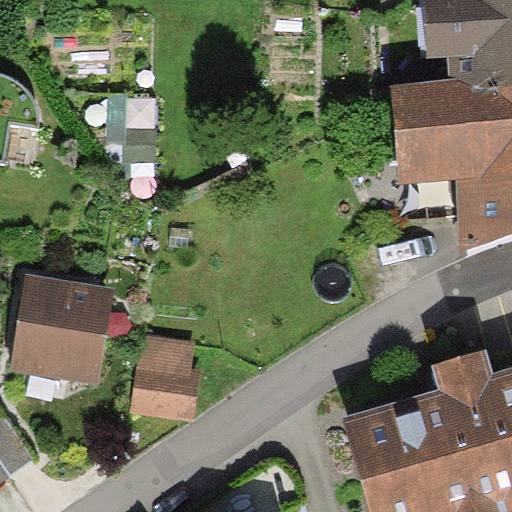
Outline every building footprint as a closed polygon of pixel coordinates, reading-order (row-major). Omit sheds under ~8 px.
[(511,0),(436,0),(417,3),(421,68),(441,67),(441,91),(511,89),(511,0)] [(511,89),(441,91),(395,92),(398,186),(452,184),(455,255),(511,233),(511,89)] [(108,299),(12,295),(9,379),(105,382),(108,299)] [(438,405),(346,433),(370,511),(511,511),(511,387),(481,397),(473,370),(432,383),(438,405)] [(193,390),(129,387),(127,431),(191,433),(193,390)] [(0,449),(0,485),(18,472),(0,449)]
